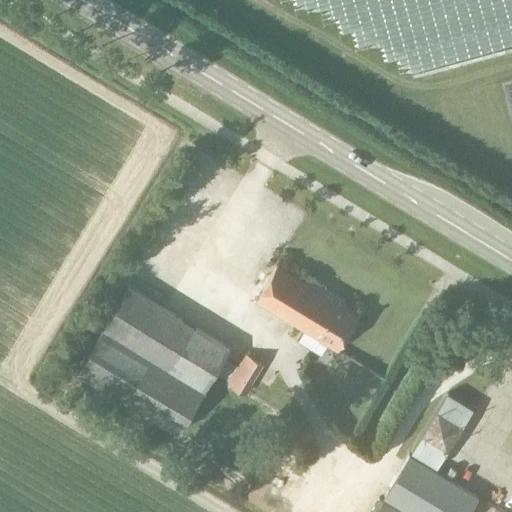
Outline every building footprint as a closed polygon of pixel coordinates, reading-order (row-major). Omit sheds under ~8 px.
[(336,349),(357,314),(276,265),(255,300),(336,349)] [(177,432),(228,347),(128,286),(76,370),(177,432)] [(244,395),(262,364),(244,353),(226,384),(244,395)] [(435,469),(472,408),(446,392),(409,453),(435,469)] [(468,511),(478,496),(408,454),(382,495),(410,511),(409,511),(404,511),(380,497),(370,511),(468,511)] [(112,511),(46,472),(21,511),(112,511)]
